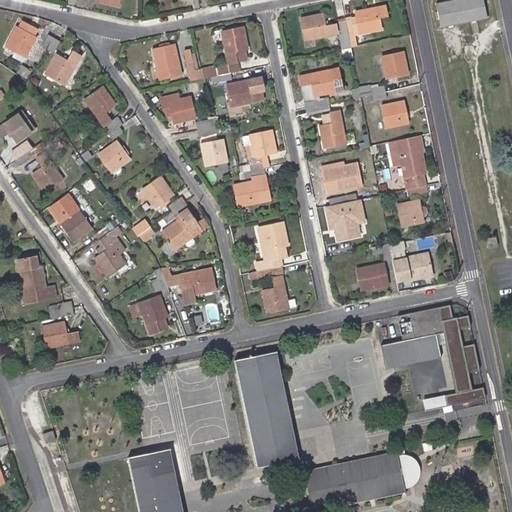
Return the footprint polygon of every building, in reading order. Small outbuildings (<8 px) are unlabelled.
[(474,20),(486,18),(482,0),(452,0),(434,4),(439,27),(474,20)] [(359,33),(380,29),(378,17),(386,15),(384,6),(354,11),(355,18),(359,33)] [(324,25),(321,13),(300,17),(304,39),(336,34),(334,23),(324,25)] [(344,20),(347,32),(354,31),(351,19),(344,20)] [(340,33),(347,32),(344,20),(338,21),(340,33)] [(21,24),(19,29),(32,36),(35,32),(21,24)] [(16,27),(5,47),(24,57),(35,38),(32,36),(19,29),(16,27)] [(214,66),(216,75),(229,72),(239,70),(237,61),(234,51),(244,49),(246,49),(242,27),(220,31),(226,64),(214,66)] [(354,31),(347,32),(350,46),(356,45),(354,34),(354,31)] [(338,34),(341,48),(350,46),(347,32),(340,33),(338,34)] [(45,48),(51,38),(45,35),(39,45),(45,48)] [(57,41),(51,38),(45,48),(50,52),(57,41)] [(152,49),(157,71),(167,68),(169,76),(181,73),(174,44),(152,49)] [(244,49),(234,51),(237,61),(246,58),(244,49)] [(43,73),(62,83),(79,56),(70,50),(65,60),(54,54),(43,73)] [(184,52),(186,64),(190,81),(202,78),(201,69),(198,70),(195,71),(192,63),(191,55),(190,50),(184,52)] [(407,73),(403,51),(381,55),(385,77),(407,73)] [(17,72),(25,78),(30,71),(21,65),(17,72)] [(216,75),(214,66),(201,69),(202,78),(204,78),(210,77),(216,75)] [(311,81),(314,93),(315,93),(339,87),(335,66),(298,74),(301,83),(311,81)] [(169,76),(167,68),(157,71),(159,78),(169,76)] [(229,72),(216,75),(218,82),(230,79),(229,72)] [(33,77),(30,83),(36,86),(39,81),(33,77)] [(231,106),(262,99),(260,89),(250,91),(247,79),(226,83),(231,106)] [(311,81),(301,83),(304,99),(316,97),(315,93),(314,93),(311,81)] [(358,86),(358,87),(359,95),(367,94),(372,93),(370,86),(370,84),(358,86)] [(370,86),(372,93),(382,91),(384,90),(382,84),(370,86)] [(104,112),(115,105),(103,86),(84,99),(103,126),(110,121),(104,112)] [(359,95),(358,87),(350,88),(352,97),(359,95)] [(382,91),(372,93),(373,99),(385,96),(384,90),(382,91)] [(195,118),(190,95),(179,97),(178,93),(158,98),(165,108),(168,110),(171,110),(174,122),(195,118)] [(311,106),(317,104),(316,99),(316,97),(304,99),(305,107),(311,106)] [(386,126),(407,121),(403,99),(381,104),(386,126)] [(318,110),(317,104),(311,106),(305,107),(306,113),(318,110)] [(345,142),(339,110),(329,111),(331,122),(320,125),(324,146),(345,142)] [(0,137),(8,132),(16,143),(33,130),(20,111),(0,125),(0,137)] [(217,126),(215,117),(209,118),(209,120),(210,127),(217,126)] [(197,123),(198,130),(210,127),(209,120),(197,123)] [(108,134),(118,127),(115,121),(105,129),(108,134)] [(210,127),(198,130),(199,137),(218,133),(217,126),(210,127)] [(122,132),(118,127),(108,134),(112,139),(122,132)] [(251,143),(253,156),(260,155),(265,154),(275,152),(271,129),(249,134),(251,143)] [(251,143),(249,134),(242,136),(244,145),(245,145),(251,143)] [(421,172),(424,172),(420,150),(423,150),(420,134),(388,141),(392,164),(401,163),(403,176),(421,172)] [(226,160),(222,139),(201,143),(205,165),(226,160)] [(116,141),(98,154),(111,172),(129,159),(116,141)] [(41,142),(37,145),(41,151),(45,148),(41,142)] [(22,148),(25,152),(30,149),(26,143),(21,146),(22,148)] [(253,156),(251,143),(245,145),(249,163),(250,163),(261,160),(260,155),(253,156)] [(30,149),(25,152),(30,158),(41,151),(37,145),(30,149)] [(12,155),(15,160),(25,152),(22,148),(12,155)] [(81,154),(85,160),(91,156),(87,150),(81,154)] [(25,152),(15,160),(19,165),(30,158),(25,152)] [(31,174),(43,192),(61,179),(43,152),(35,158),(41,167),(31,174)] [(272,162),(284,160),(282,152),(271,153),(272,162)] [(250,163),(251,169),(263,167),(261,160),(250,163)] [(355,163),(356,170),(364,168),(363,161),(355,163)] [(249,163),(237,165),(238,172),(251,169),(250,163),(249,163)] [(356,170),(355,163),(323,169),(325,178),(331,177),(333,183),(336,182),(338,189),(359,185),(356,170)] [(263,167),(251,169),(252,175),(253,176),(254,181),(234,185),(238,206),(269,200),(263,167)] [(410,188),(411,188),(410,182),(423,179),(421,172),(403,176),(406,189),(410,188)] [(155,207),(173,195),(160,177),(142,189),(155,207)] [(411,188),(424,185),(423,179),(410,182),(411,188)] [(425,192),(424,185),(411,188),(410,188),(406,189),(407,196),(425,192)] [(355,192),(342,195),(343,201),(348,200),(356,199),(355,192)] [(342,202),(343,201),(342,195),(329,197),(330,204),(342,202)] [(181,198),(179,199),(183,203),(183,204),(187,209),(194,219),(195,218),(191,212),(181,198)] [(173,211),(183,204),(183,203),(179,199),(169,206),(172,210),(173,211)] [(420,205),(419,199),(397,204),(402,225),(423,220),(422,215),(423,214),(425,212),(426,209),(425,208),(424,206),(422,205),(420,205)] [(344,207),(343,201),(342,202),(330,204),(331,210),(344,207)] [(183,204),(173,211),(176,217),(177,216),(187,209),(183,204)] [(179,219),(187,229),(196,222),(194,219),(187,209),(177,216),(179,219)] [(72,241),(91,228),(79,210),(60,223),(72,241)] [(176,217),(172,211),(163,218),(167,223),(176,217)] [(336,238),(358,233),(354,212),(349,213),(345,214),(332,217),(336,238)] [(197,224),(196,222),(187,229),(179,219),(161,231),(175,249),(185,242),(192,237),(201,231),(202,230),(201,229),(197,224)] [(197,224),(201,229),(207,225),(203,219),(197,224)] [(132,229),(137,236),(148,228),(143,221),(132,229)] [(275,246),(284,244),(287,243),(282,221),(257,227),(264,259),(277,256),(275,246)] [(102,244),(98,239),(97,239),(101,245),(105,250),(113,245),(119,253),(124,249),(114,236),(121,231),(117,225),(109,231),(113,237),(102,244)] [(95,233),(98,239),(109,231),(105,226),(95,233)] [(148,228),(137,236),(141,242),(152,233),(148,228)] [(109,231),(98,239),(102,244),(113,237),(109,231)] [(432,236),(418,237),(419,244),(432,243),(432,236)] [(495,240),(494,237),(486,239),(487,247),(496,245),(495,240)] [(388,243),(371,246),(373,253),(381,251),(382,258),(404,254),(401,240),(388,243)] [(286,254),(284,244),(275,246),(277,256),(286,254)] [(100,253),(94,257),(106,276),(126,263),(119,253),(113,245),(105,250),(100,253)] [(12,257),(15,270),(19,269),(16,259),(35,255),(37,266),(40,265),(38,252),(12,257)] [(410,276),(410,279),(432,275),(428,253),(406,258),(392,261),(395,278),(410,276)] [(16,259),(19,269),(37,266),(35,255),(16,259)] [(277,256),(264,259),(256,261),(258,270),(268,268),(280,265),(281,265),(279,258),(278,256),(277,256)] [(383,263),(378,264),(381,279),(383,279),(383,278),(386,277),(383,263)] [(361,289),(382,285),(387,284),(386,277),(383,278),(383,279),(381,279),(378,264),(356,268),(360,287),(361,289)] [(19,269),(25,301),(35,299),(34,289),(45,287),(40,265),(37,266),(19,269)] [(180,282),(184,302),(194,300),(193,292),(215,289),(211,266),(171,274),(169,265),(163,266),(166,284),(180,282)] [(281,265),(268,268),(258,270),(251,272),(253,278),(282,272),(281,265)] [(163,278),(159,267),(154,271),(157,278),(152,280),(156,291),(160,289),(157,281),(163,278)] [(21,302),(25,301),(19,269),(15,270),(21,302)] [(287,299),(282,275),(272,277),(275,287),(263,290),(267,312),(288,307),(287,299)] [(162,293),(168,291),(168,290),(163,278),(157,281),(160,289),(162,293)] [(34,289),(35,299),(55,295),(53,285),(45,287),(34,289)] [(155,320),(162,317),(166,316),(158,295),(138,302),(142,314),(149,333),(158,330),(155,320)] [(294,298),(287,299),(288,307),(296,305),(294,298)] [(58,309),(71,306),(69,299),(56,302),(58,309)] [(58,309),(56,302),(47,304),(49,311),(58,309)] [(142,314),(138,302),(129,306),(133,317),(142,314)] [(468,315),(453,318),(450,304),(409,313),(413,331),(402,333),(403,338),(382,343),(387,367),(442,356),(437,332),(443,331),(456,392),(444,394),(447,406),(486,398),(483,386),(472,389),(468,372),(480,370),(474,343),(463,345),(459,329),(471,326),(468,315)] [(72,313),(71,306),(58,309),(59,315),(72,313)] [(165,327),(162,317),(155,320),(158,330),(165,327)] [(65,333),(62,321),(41,325),(46,347),(78,341),(76,330),(65,333)] [(258,388),(282,383),(275,352),(251,356),(251,354),(247,356),(247,357),(235,360),(258,467),(298,459),(294,440),(271,445),(258,388)] [(294,440),(282,383),(258,388),(271,445),(294,440)] [(423,399),(425,411),(447,406),(444,394),(423,399)] [(43,432),(46,442),(55,439),(52,429),(43,432)] [(156,511),(152,490),(177,485),(169,448),(128,456),(139,511),(156,511)] [(313,510),(407,491),(406,487),(399,455),(398,451),(304,471),(313,510)] [(399,455),(406,487),(407,487),(410,486),(412,484),(416,481),(417,478),(419,475),(419,472),(419,469),(418,467),(417,462),(414,459),(411,457),(409,456),(405,455),(401,454),(399,455)] [(182,511),(177,485),(152,490),(156,511),(182,511)]
